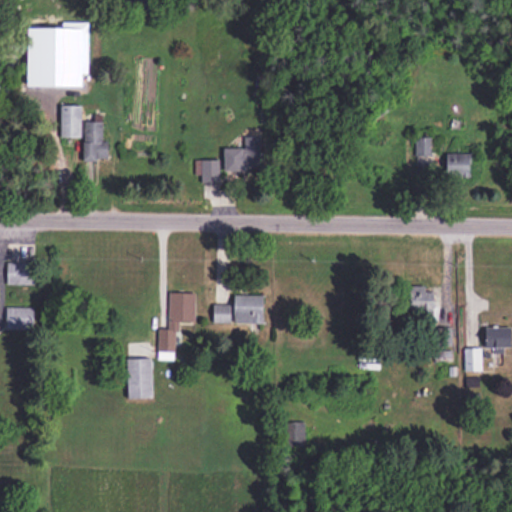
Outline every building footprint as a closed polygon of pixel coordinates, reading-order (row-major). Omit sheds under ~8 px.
[(72,40),(55,40),(55,52),(42,52),(42,74),(72,74),(72,40)] [(83,138),(83,105),(63,105),(63,138),(83,138)] [(110,140),(104,140),(104,119),(86,119),(86,161),(110,161),(110,140)] [(416,155),(428,155),(428,138),(416,138),(416,155)] [(226,171),(262,171),(262,146),(226,146),(226,171)] [(476,176),(475,153),(447,153),(448,177),(476,176)] [(221,160),(195,160),(195,182),(221,182),(221,160)] [(34,284),(34,261),(7,261),(7,284),(34,284)] [(169,329),(160,329),(160,359),(191,359),(192,293),(170,292),(169,329)] [(266,294),(236,294),(236,304),(216,304),(215,322),(266,323),(266,294)] [(35,306),(5,306),(5,330),(35,330),(35,306)] [(511,326),(486,327),(486,350),(511,349),(511,326)] [(156,359),(130,359),(130,399),(156,399),(156,359)]
